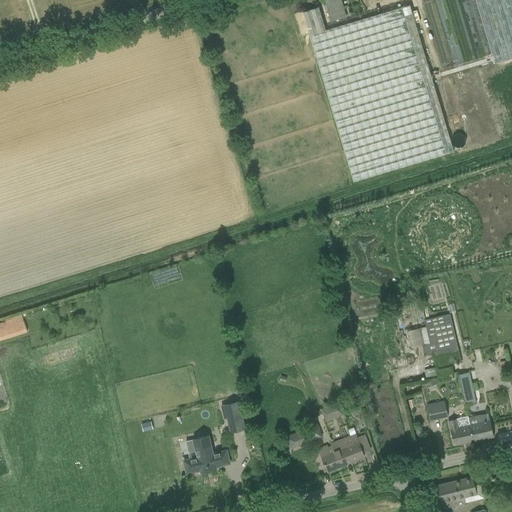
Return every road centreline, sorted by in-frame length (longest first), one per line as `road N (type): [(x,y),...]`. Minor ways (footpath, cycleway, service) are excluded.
road 1 (tertiary): [(0,64),(212,0)]
road 2 (unclassified): [(258,511),(399,478)]
